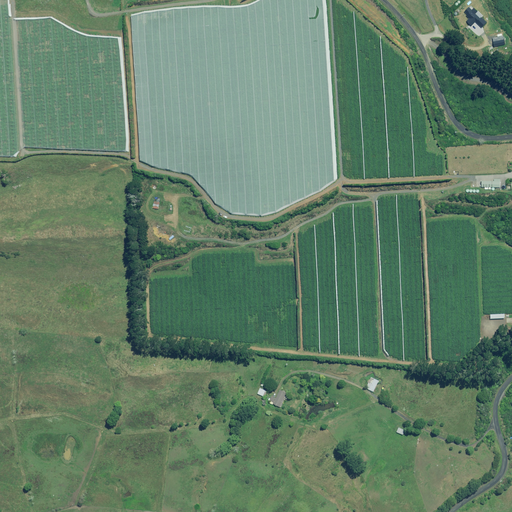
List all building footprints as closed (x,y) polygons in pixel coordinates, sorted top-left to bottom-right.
[(473,11),(470,8),(466,12),(469,15),(468,16),(471,19),(478,11),(475,8),(473,11)] [(475,23),(476,22),(477,23),(480,20),(479,19),(480,18),(475,14),(471,19),(475,23)] [(488,23),(482,18),(477,24),(482,29),(488,23)] [(486,189),(489,190),(489,187),(490,187),(490,190),(492,190),(492,187),(501,188),(502,180),(495,179),(495,182),(483,181),(483,187),(486,187),(486,189)] [(379,381),(372,377),(366,388),(374,392),(379,381)] [(266,391),(260,388),(258,394),(264,396),(266,391)] [(287,393),(281,390),(277,398),(272,396),(270,401),(272,401),(271,403),(273,405),(274,404),(280,407),(282,402),(283,402),(287,393)]
